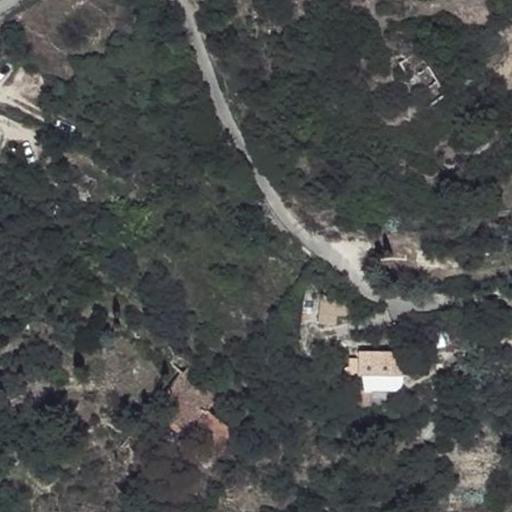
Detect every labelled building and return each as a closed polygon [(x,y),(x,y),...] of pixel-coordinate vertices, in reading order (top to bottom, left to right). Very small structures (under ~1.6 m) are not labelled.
[(263,9),(263,25),(286,27),(286,10),(263,9)] [(344,297),(326,293),(321,310),(343,309),(344,297)] [(222,380),(184,357),(162,390),(181,402),(198,412),(191,422),(187,429),(217,448),(241,412),(213,394),(222,380)] [(395,388),(358,391),(359,402),(350,403),(352,415),(404,412),(403,399),(396,399),(395,388)] [(198,412),(181,402),(176,411),(191,422),(198,412)]
